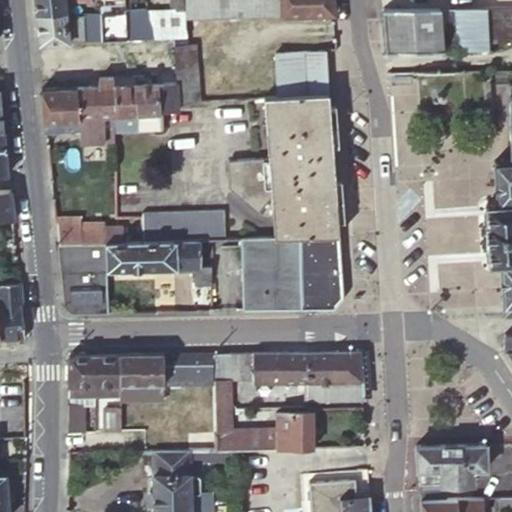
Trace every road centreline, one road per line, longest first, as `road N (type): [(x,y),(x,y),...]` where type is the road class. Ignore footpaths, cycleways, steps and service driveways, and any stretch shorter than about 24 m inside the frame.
road 1 (unclassified): [(46,335),(392,325)]
road 2 (tertiary): [(392,325),(381,110),(355,0)]
road 3 (residential): [(17,57),(46,335)]
road 4 (unknown): [(227,49),(17,57)]
road 5 (tertiary): [(404,511),(392,325)]
road 6 (residential): [(48,350),(45,511)]
road 7 (residential): [(392,325),(429,329),(479,360),(511,407)]
road 8 (unknown): [(369,70),(511,53)]
